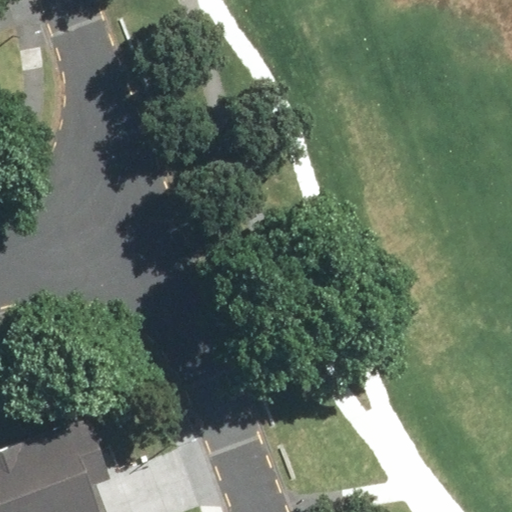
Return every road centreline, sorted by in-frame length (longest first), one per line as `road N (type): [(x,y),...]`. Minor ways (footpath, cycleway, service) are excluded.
road 1 (residential): [(251,511),(128,204)]
road 2 (residential): [(128,204),(55,0)]
road 3 (residential): [(0,256),(128,204)]
